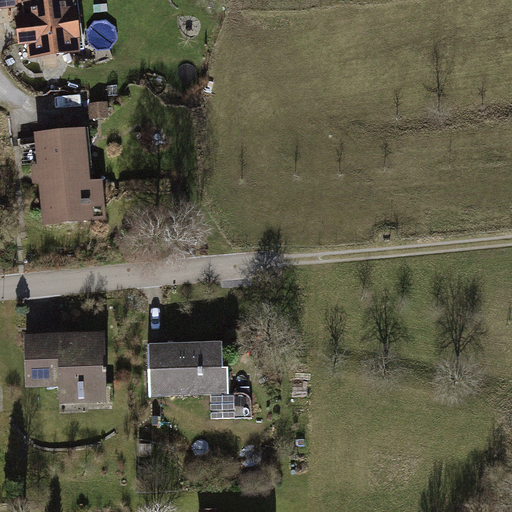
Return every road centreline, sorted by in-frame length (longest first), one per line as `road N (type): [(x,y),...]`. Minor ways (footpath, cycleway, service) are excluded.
road 1 (track): [(253,262),(511,239)]
road 2 (residential): [(253,262),(0,289)]
